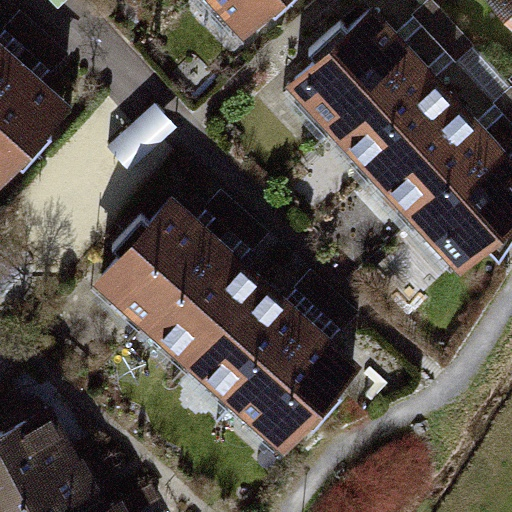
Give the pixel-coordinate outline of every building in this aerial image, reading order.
[(206,0),(202,3),(241,49),(298,0),(206,0)] [(511,0),(499,0),(511,13),(511,0)] [(374,8),(286,86),(332,137),(420,58),(374,8)] [(0,92),(25,65),(0,42),(0,92)] [(420,58),(332,137),(378,183),(462,104),(420,58)] [(0,92),(0,191),(74,110),(25,65),(0,92)] [(462,104),(378,183),(416,226),(502,147),(462,104)] [(511,157),(502,147),(416,226),(462,276),(511,229),(511,157)] [(90,288),(141,334),(224,244),(173,197),(90,288)] [(144,335),(190,376),(271,284),(224,244),(144,335)] [(190,376),(236,415),(317,327),(271,284),(190,376)] [(236,415),(285,459),(363,369),(317,327),(236,415)] [(0,431),(0,496),(77,453),(48,405),(0,431)] [(0,496),(0,511),(110,511),(77,453),(0,496)]
